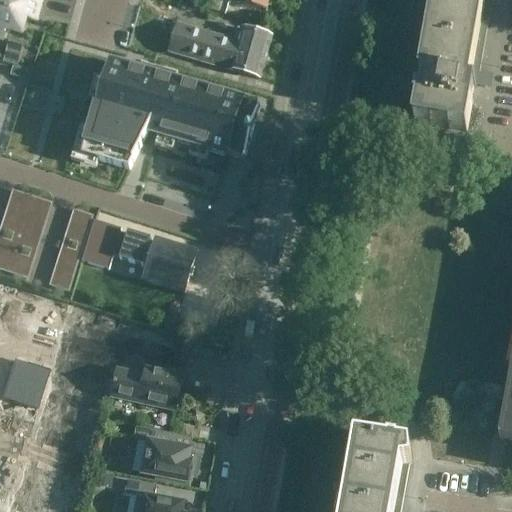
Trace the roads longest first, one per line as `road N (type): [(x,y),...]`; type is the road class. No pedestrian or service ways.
road 1 (residential): [(0,165),(283,257)]
road 2 (secondary): [(283,257),(329,0)]
road 3 (secondary): [(237,511),(283,257)]
